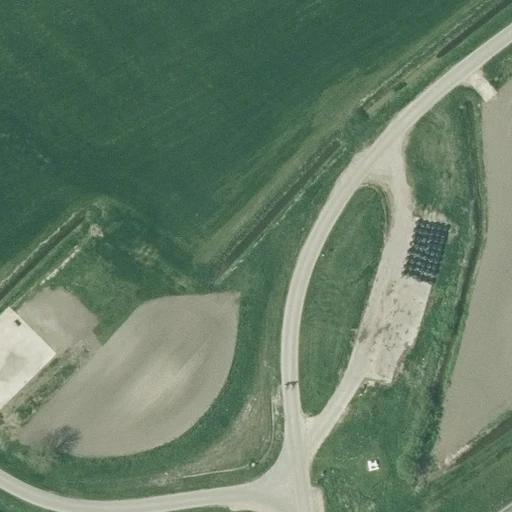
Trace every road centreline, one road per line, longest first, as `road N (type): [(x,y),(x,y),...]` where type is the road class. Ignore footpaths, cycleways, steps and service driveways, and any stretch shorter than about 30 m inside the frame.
road 1 (unclassified): [(296,484),(291,309),(321,218),(381,143),(511,37)]
road 2 (unclassified): [(296,484),(91,508),(41,500),(0,480)]
